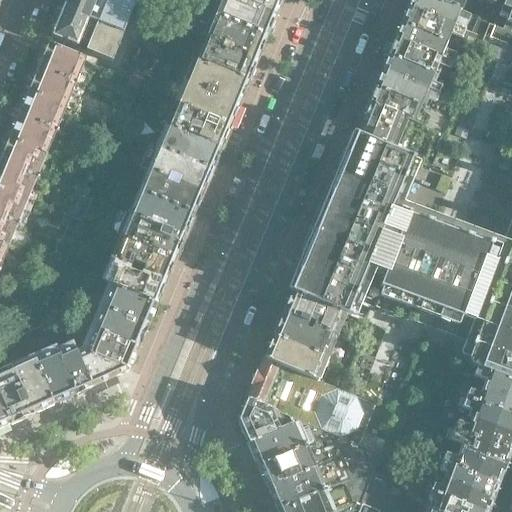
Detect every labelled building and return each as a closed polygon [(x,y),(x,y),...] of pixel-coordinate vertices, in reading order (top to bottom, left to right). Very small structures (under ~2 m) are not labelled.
[(63,6),(60,13),(52,34),(51,34),(50,38),(108,62),(133,2),(128,0),(65,0),(63,6)] [(192,12),(197,0),(184,0),(181,7),(192,12)] [(273,20),(247,9),(246,13),(237,9),(238,5),(225,0),(219,0),(211,20),(264,42),(273,20)] [(281,0),(225,0),(238,5),(240,2),(249,5),(247,9),(273,20),(281,0)] [(455,19),(458,12),(427,0),(410,0),(407,9),(463,31),(466,24),(455,19)] [(453,0),(427,0),(458,12),(462,3),(453,0)] [(495,28),(490,39),(505,45),(509,34),(511,27),(511,0),(505,0),(502,9),(510,12),(502,31),(495,28)] [(183,34),(192,12),(181,7),(172,29),(183,34)] [(463,31),(407,9),(400,26),(445,44),(449,34),(460,39),(463,31)] [(264,42),(211,20),(202,42),(220,49),(222,45),(231,49),(229,53),(255,64),(264,42)] [(511,179),(446,155),(455,134),(461,136),(467,121),(503,136),(511,113),(511,47),(505,45),(490,39),(495,28),(487,25),(481,39),(474,56),(442,136),(429,166),(355,136),(354,138),(347,155),(346,157),(339,174),(338,177),(331,194),(330,196),(323,213),(322,213),(321,215),(322,216),(315,233),(314,233),(313,235),(314,235),(307,252),(306,252),(306,254),(299,272),(298,271),(297,274),(298,274),(291,291),(290,291),(289,293),(290,293),(341,314),(347,316),(354,300),(471,344),(464,364),(475,369),(511,382),(511,179)] [(441,53),(445,44),(400,26),(394,42),(449,65),(452,57),(441,53)] [(174,56),(183,34),(172,29),(163,51),(174,56)] [(474,56),(481,39),(473,35),(466,52),(474,56)] [(255,64),(229,53),(228,57),(219,53),(220,49),(202,42),(193,63),(246,85),(255,64)] [(394,42),(387,58),(432,76),(442,80),(446,72),(449,65),(394,42)] [(73,84),(83,60),(47,45),(47,46),(46,46),(37,69),(73,84)] [(165,78),(174,56),(163,51),(154,73),(165,78)] [(428,84),(432,76),(387,58),(381,73),(436,96),(439,89),(428,84)] [(246,85),(193,63),(184,85),(202,93),(203,89),(213,93),(211,97),(237,107),(246,85)] [(63,108),(73,84),(37,69),(27,93),(63,108)] [(138,92),(144,77),(133,72),(127,88),(138,92)] [(436,96),(381,73),(374,89),(419,108),(422,99),(433,104),(436,96)] [(237,107),(211,97),(210,100),(200,97),(202,93),(184,85),(175,107),(228,129),(237,107)] [(129,114),(138,92),(127,88),(118,109),(129,114)] [(416,115),(419,108),(374,89),(368,105),(423,128),(427,120),(416,115)] [(53,132),(63,108),(27,93),(17,117),(53,132)] [(368,105),(355,136),(429,166),(442,136),(423,128),(368,105)] [(228,129),(175,107),(166,129),(184,137),(185,133),(195,137),(193,141),(219,151),(228,129)] [(120,136),(129,114),(118,109),(109,131),(120,136)] [(43,156),(53,132),(17,117),(7,141),(40,154),(43,156)] [(219,151),(193,141),(191,144),(182,140),(184,137),(166,129),(162,137),(153,133),(147,147),(157,151),(210,173),(219,151)] [(111,158),(120,136),(109,131),(100,153),(111,158)] [(37,162),(40,154),(7,141),(0,157),(0,164),(34,179),(40,163),(37,162)] [(210,173),(157,151),(147,173),(166,181),(167,177),(176,181),(175,184),(201,195),(210,173)] [(102,180),(111,158),(100,153),(91,175),(102,180)] [(27,194),(34,179),(0,164),(0,191),(21,200),(24,193),(27,194)] [(201,195),(175,184),(173,188),(164,184),(166,181),(147,173),(138,195),(192,217),(201,195)] [(93,202),(102,180),(91,175),(82,197),(93,202)] [(17,207),(21,200),(0,191),(0,218),(15,225),(21,209),(17,207)] [(192,217),(138,195),(129,217),(147,224),(149,221),(158,224),(157,228),(183,239),(192,217)] [(84,224),(93,202),(82,197),(73,219),(84,224)] [(183,239),(157,228),(155,232),(146,228),(147,224),(129,217),(120,239),(173,261),(183,239)] [(8,241),(15,225),(0,218),(0,246),(1,247),(4,239),(8,241)] [(75,246),(84,224),(73,219),(64,241),(75,246)] [(173,261),(120,239),(111,261),(129,268),(131,264),(140,268),(139,272),(164,283),(173,261)] [(66,267),(75,246),(64,241),(54,263),(66,267)] [(164,283),(139,272),(137,276),(128,272),(129,268),(111,261),(102,283),(109,286),(155,305),(164,283)] [(146,327),(155,305),(109,286),(100,308),(146,327)] [(332,336),(341,314),(290,293),(281,315),(332,336)] [(137,349),(146,327),(100,308),(91,330),(137,349)] [(322,358),(332,336),(281,315),(272,337),(322,358)] [(128,371),(137,349),(91,330),(82,352),(128,371)] [(313,380),(322,358),(272,337),(263,359),(313,380)] [(424,367),(430,352),(419,348),(413,363),(424,367)] [(76,395),(128,371),(82,352),(78,354),(76,350),(59,357),(76,395)] [(76,395),(59,357),(57,353),(35,363),(54,405),(76,395)] [(337,390),(313,380),(263,359),(246,400),(279,414),(299,422),(330,435),(354,445),(371,404),(337,390)] [(54,405),(35,363),(13,373),(32,415),(54,405)] [(418,383),(424,367),(413,363),(407,378),(418,383)] [(511,382),(475,369),(472,376),(483,381),(480,388),(511,400),(511,382)] [(32,415),(13,373),(0,378),(0,402),(10,425),(32,415)] [(412,398),(418,383),(407,378),(401,394),(412,398)] [(511,400),(480,388),(477,396),(466,392),(463,400),(511,417),(511,400)] [(407,414),(412,398),(401,394),(395,409),(407,414)] [(285,428),(279,414),(246,400),(237,421),(247,444),(285,428)] [(511,417),(463,400),(460,407),(472,411),(469,419),(511,435),(511,417)] [(0,429),(10,425),(0,402),(0,429)] [(401,429),(407,414),(395,409),(390,425),(401,429)] [(511,440),(511,435),(469,419),(466,427),(455,423),(452,430),(508,452),(511,440)] [(256,467),(330,435),(299,422),(285,428),(247,444),(256,467)] [(395,445),(401,429),(390,425),(384,440),(395,445)] [(508,452),(452,430),(449,438),(460,443),(457,450),(502,467),(508,452)] [(308,465),(324,458),(326,463),(340,458),(330,435),(256,467),(266,489),(310,470),(308,465)] [(389,460),(395,445),(384,440),(379,454),(378,456),(389,460)] [(372,471),(378,456),(379,454),(362,448),(343,456),(348,466),(356,463),(366,487),(372,471)] [(502,467),(457,450),(454,458),(443,454),(440,461),(496,483),(502,467)] [(383,475),(389,460),(378,456),(372,471),(383,475)] [(496,483),(440,461),(437,469),(448,473),(445,481),(490,498),(496,483)] [(319,493),(310,470),(266,489),(275,511),(319,493)] [(378,491),(383,475),(372,471),(366,487),(378,491)] [(485,511),(490,498),(445,481),(443,489),(431,485),(428,492),(480,511),(485,511)] [(336,511),(347,507),(338,485),(319,493),(275,511),(336,511)] [(480,511),(428,492),(423,508),(430,511),(433,511),(480,511)]
